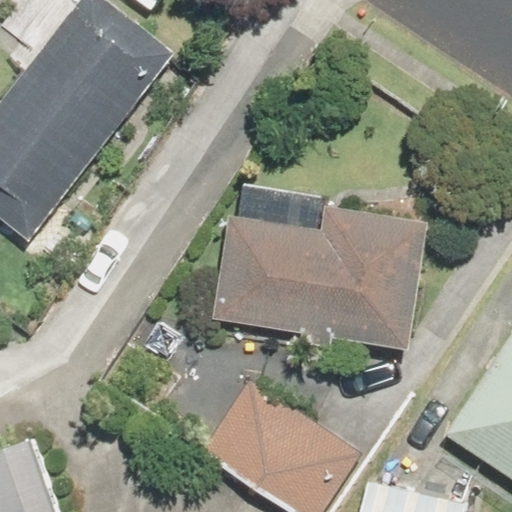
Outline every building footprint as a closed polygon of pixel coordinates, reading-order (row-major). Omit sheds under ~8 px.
[(113,0),(89,0),(0,117),(0,201),(47,237),(187,55),(113,0)] [(343,203),(339,232),(248,218),(232,318),(315,331),(317,347),(348,352),(351,335),(426,347),(447,220),(343,203)] [(511,373),(473,426),(511,454),(511,373)] [(259,375),(211,443),(310,511),(335,511),(375,456),(259,375)] [(0,511),(82,511),(60,438),(0,456),(0,511)] [(385,486),(378,511),(486,511),(487,511),(385,486)]
